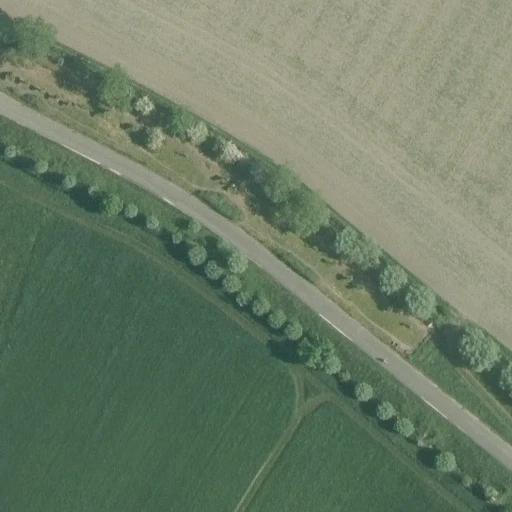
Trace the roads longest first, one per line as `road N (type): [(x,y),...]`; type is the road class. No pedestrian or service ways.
road 1 (unclassified): [(511,461),(254,250),(143,178),(0,104)]
road 2 (track): [(0,197),(161,280),(449,511)]
